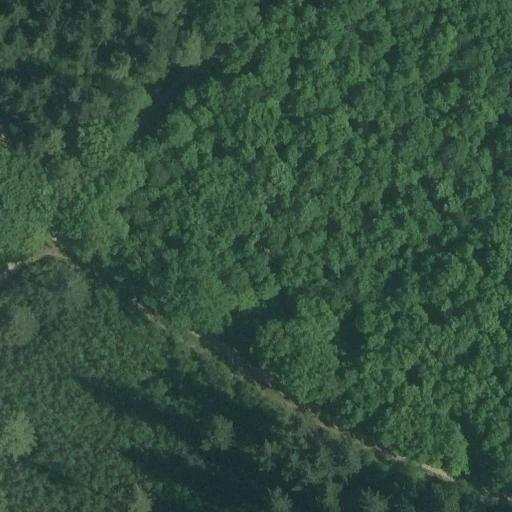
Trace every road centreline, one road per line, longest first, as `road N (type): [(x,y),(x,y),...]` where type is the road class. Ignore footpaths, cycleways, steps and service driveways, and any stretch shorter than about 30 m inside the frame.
road 1 (track): [(38,234),(355,434),(511,498)]
road 2 (track): [(38,234),(253,0)]
